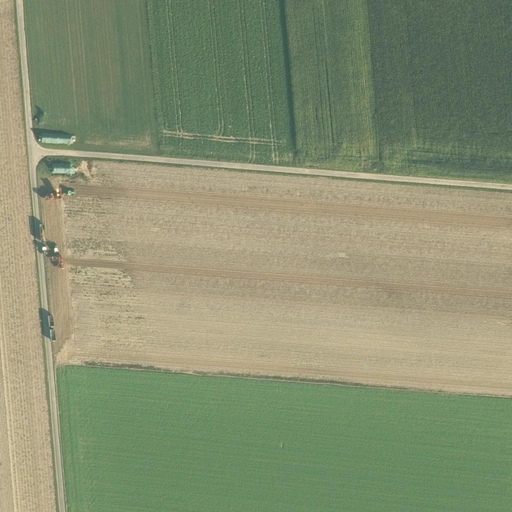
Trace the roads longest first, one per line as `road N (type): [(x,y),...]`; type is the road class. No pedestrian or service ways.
road 1 (track): [(511,187),(32,150)]
road 2 (track): [(32,150),(63,511)]
road 3 (track): [(32,150),(19,0)]
